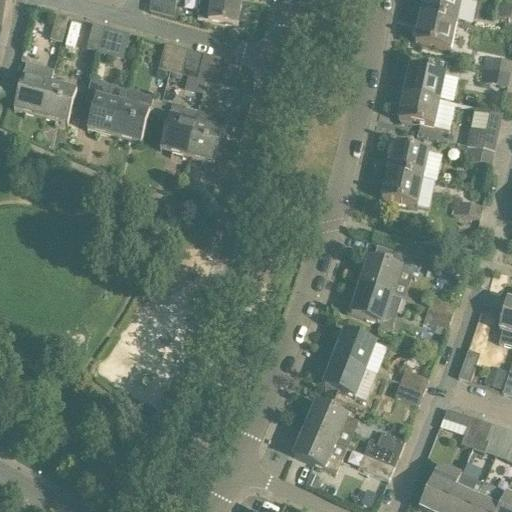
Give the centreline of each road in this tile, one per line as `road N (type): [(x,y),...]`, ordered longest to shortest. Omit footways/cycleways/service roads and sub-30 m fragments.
road 1 (residential): [(237,470),(329,222),(376,0)]
road 2 (residential): [(235,223),(275,61)]
road 3 (residential): [(275,61),(124,17)]
road 4 (residential): [(396,511),(441,393)]
